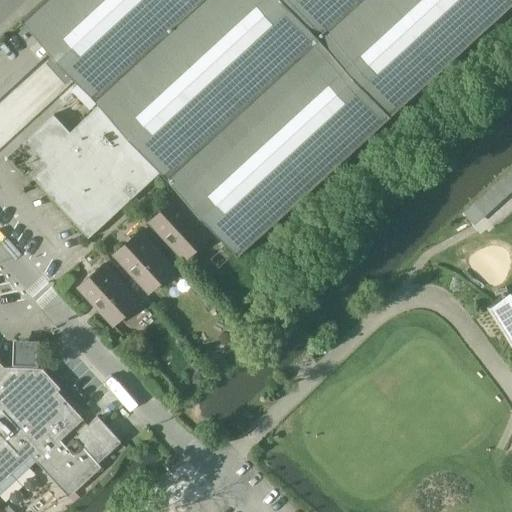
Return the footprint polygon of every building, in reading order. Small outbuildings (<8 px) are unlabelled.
[(511,0),(41,0),(22,17),(101,103),(71,130),(55,113),(26,140),(49,165),(35,177),(89,236),(162,169),(239,253),(511,2),(511,0)] [(475,222),(511,188),(511,172),(467,214),(475,222)] [(151,221),(186,259),(211,236),(176,198),(151,221)] [(115,254),(150,291),(175,268),(141,230),(115,254)] [(79,286),(114,324),(139,301),(105,263),(79,286)] [(511,336),(511,309),(505,298),(494,308),(511,336)] [(15,370),(8,376),(0,367),(0,479),(29,453),(35,459),(35,460),(68,496),(101,466),(97,462),(120,443),(96,415),(72,437),(74,438),(65,446),(58,438),(82,417),(43,374),(39,377),(32,370),(37,340),(12,340),(15,370)]
